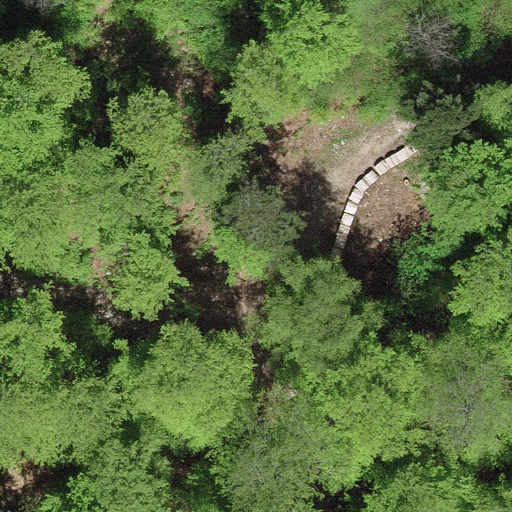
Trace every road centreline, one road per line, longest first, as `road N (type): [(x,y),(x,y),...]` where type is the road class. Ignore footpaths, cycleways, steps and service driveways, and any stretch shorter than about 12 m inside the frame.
road 1 (track): [(307,356),(296,272),(309,209),(339,154),(438,87),(511,59)]
road 2 (track): [(0,283),(307,356)]
road 3 (track): [(511,400),(307,356)]
road 4 (track): [(307,511),(307,356)]
